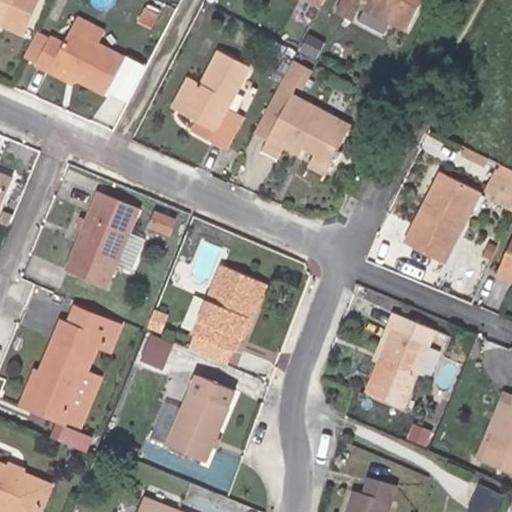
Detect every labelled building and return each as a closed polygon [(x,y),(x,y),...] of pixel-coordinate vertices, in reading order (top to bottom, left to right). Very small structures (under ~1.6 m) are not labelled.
[(40,0),(0,0),(0,23),(25,34),(40,0)] [(407,31),(423,0),(341,0),(336,11),(354,21),(361,6),(407,31)] [(152,28),(158,15),(146,8),(139,23),(152,28)] [(106,95),(125,58),(99,44),(105,32),(77,17),(64,44),(50,37),(36,64),(36,65),(49,71),(52,66),(76,79),(106,95)] [(36,64),(50,37),(38,31),(24,57),(36,64)] [(280,58),(287,46),(272,38),(265,51),(280,58)] [(229,108),(250,66),(219,50),(201,83),(193,79),(176,110),(198,121),(192,132),(226,149),(244,117),(229,108)] [(304,90),(310,76),(290,65),(282,80),(297,86),(304,90)] [(76,79),(52,66),(49,71),(74,84),(76,79)] [(176,110),(193,79),(188,76),(172,108),(176,110)] [(292,94),(297,86),(282,80),(278,87),(292,94)] [(267,141),(292,94),(278,87),(254,134),(267,141)] [(327,172),(351,126),(292,94),(267,141),(264,146),(280,155),(285,147),(300,155),(304,148),(315,153),(310,163),(327,172)] [(511,209),(511,206),(511,169),(498,163),(494,172),(506,178),(495,200),(511,209)] [(446,262),(481,192),(442,172),(406,242),(446,262)] [(495,200),(506,178),(494,172),(482,194),(495,200)] [(0,210),(12,179),(0,173),(0,210)] [(107,287),(140,208),(100,191),(82,233),(78,244),(67,271),(107,287)] [(170,235),(176,220),(156,212),(150,227),(170,235)] [(78,244),(82,233),(77,231),(73,242),(78,244)] [(511,241),(497,274),(511,280),(511,241)] [(240,338),(262,282),(223,266),(200,321),(197,320),(191,333),(194,335),(234,351),(240,338)] [(243,339),(267,284),(262,282),(240,338),(243,339)] [(98,346),(100,341),(113,346),(121,326),(75,307),(69,324),(61,321),(40,372),(25,407),(66,423),(66,421),(87,372),(98,346)] [(161,333),(167,316),(155,311),(149,327),(161,333)] [(379,364),(400,315),(395,313),(374,362),(379,364)] [(403,407),(436,330),(400,315),(379,364),(367,392),(403,407)] [(189,349),(205,355),(207,356),(228,365),(234,351),(194,335),(189,349)] [(170,345),(150,336),(142,356),(162,365),(170,345)] [(110,351),(113,346),(100,341),(98,346),(110,351)] [(25,407),(40,372),(35,370),(20,405),(25,407)] [(81,426),(101,378),(87,372),(66,421),(81,426)] [(216,438),(236,391),(198,375),(167,446),(206,462),(212,447),(216,438)] [(483,462),(510,394),(507,392),(479,460),(483,462)] [(511,394),(510,394),(483,462),(511,474),(511,394)] [(86,452),(93,437),(65,425),(58,440),(86,452)] [(426,445),(431,431),(414,425),(409,438),(426,445)] [(125,447),(127,441),(113,435),(107,449),(121,454),(125,447)] [(136,462),(140,453),(125,447),(121,454),(136,462)] [(40,511),(52,485),(0,463),(0,511),(40,511)] [(393,501),(397,486),(367,477),(362,493),(393,501)] [(482,481),(470,507),(480,511),(498,511),(508,493),(482,481)] [(389,511),(393,501),(362,493),(354,491),(347,511),(389,511)] [(179,511),(144,498),(138,511),(179,511)]
